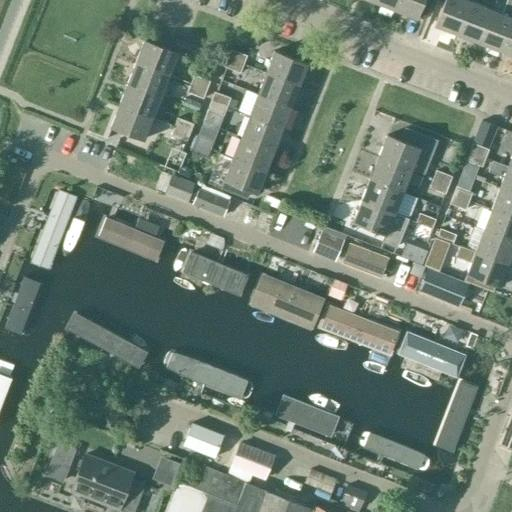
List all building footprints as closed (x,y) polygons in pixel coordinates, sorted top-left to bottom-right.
[(396,0),(372,0),(372,1),(393,10),(396,0)] [(396,0),(393,10),(415,18),(422,0),(396,0)] [(443,0),(434,25),(455,34),(468,0),(443,0)] [(468,0),(455,34),(477,42),(490,9),(468,0)] [(490,9),(477,42),(499,51),(511,17),(511,16),(511,0),(506,0),(501,13),(490,9)] [(511,17),(499,51),(511,55),(511,17)] [(134,62),(167,75),(176,53),(172,51),(177,39),(154,31),(150,42),(143,40),(134,62)] [(230,49),(226,58),(242,64),(245,56),(230,49)] [(264,73),(297,85),(306,63),(273,51),(264,73)] [(242,64),(226,58),(223,67),(239,73),(242,64)] [(126,83),(159,96),(167,75),(134,62),(126,83)] [(256,94),(289,107),(297,85),(264,73),(256,94)] [(192,75),(189,83),(205,89),(208,81),(192,75)] [(118,105),(151,117),(159,96),(126,83),(118,105)] [(205,89),(189,83),(186,92),(202,98),(205,89)] [(213,92),(209,100),(225,107),(229,97),(213,92)] [(248,115),(281,128),(289,107),(256,94),(248,115)] [(225,107),(209,100),(206,110),(222,115),(225,107)] [(142,139),(151,117),(118,105),(109,127),(142,139)] [(240,137),(273,149),(281,128),(248,115),(240,137)] [(176,117),(173,126),(189,132),(192,124),(176,117)] [(487,148),(495,126),(480,120),(472,142),(487,148)] [(189,132),(173,126),(169,135),(185,141),(189,132)] [(420,134),(405,128),(400,140),(415,146),(420,134)] [(197,134),(193,143),(209,149),(212,140),(197,134)] [(377,157),(410,170),(419,148),(415,146),(400,140),(386,135),(377,157)] [(264,171),(273,149),(240,137),(231,158),(264,171)] [(209,149),(193,143),(190,152),(206,158),(209,149)] [(471,143),(468,151),(484,157),(487,149),(471,143)] [(484,157),(468,151),(465,160),(481,166),(484,157)] [(369,178),(402,191),(410,170),(377,157),(369,178)] [(256,193),(264,171),(231,158),(223,180),(256,193)] [(498,187),(511,192),(511,168),(506,166),(498,187)] [(434,170),(431,178),(447,184),(450,176),(434,170)] [(195,182),(172,174),(165,194),(187,202),(195,182)] [(360,199),(393,212),(402,191),(369,178),(360,199)] [(447,184),(431,178),(428,187),(444,193),(447,184)] [(455,186),(452,194),(468,200),(471,192),(455,186)] [(490,209),(511,217),(511,192),(498,187),(490,209)] [(229,200),(198,188),(192,204),(223,216),(229,200)] [(50,271),(78,200),(57,192),(29,262),(50,271)] [(468,200),(452,194),(448,203),(465,209),(468,200)] [(384,235),(393,212),(360,199),(351,222),(384,235)] [(482,230),(511,241),(511,217),(490,209),(482,230)] [(418,213),(415,221),(431,227),(434,219),(418,213)] [(94,240),(156,264),(166,238),(104,214),(94,240)] [(431,227),(415,221),(411,230),(428,236),(431,227)] [(438,228),(435,237),(451,243),(454,234),(438,228)] [(507,264),(511,250),(511,241),(482,230),(474,251),(507,264)] [(344,240),(321,231),(313,252),(335,261),(344,240)] [(451,243),(435,237),(432,246),(448,251),(451,243)] [(388,257),(349,242),(342,264),(380,278),(388,257)] [(180,274),(242,298),(251,274),(189,250),(180,274)] [(498,286),(507,264),(474,251),(465,274),(498,286)] [(467,283),(426,268),(417,292),(458,307),(467,283)] [(262,272),(249,305),(311,329),(324,296),(262,272)] [(22,333),(41,285),(20,277),(2,325),(22,333)] [(320,329),(388,355),(398,330),(330,304),(320,329)] [(148,343),(73,314),(65,336),(140,364),(148,343)] [(398,356),(454,378),(465,351),(409,330),(398,356)] [(243,404),(251,383),(174,353),(166,374),(243,404)] [(0,361),(0,401),(14,366),(0,361)] [(483,393),(457,383),(432,447),(458,457),(483,393)] [(333,438),(339,423),(271,397),(266,412),(333,438)] [(511,450),(511,419),(507,418),(497,445),(511,450)] [(214,451),(220,434),(194,424),(187,441),(214,451)] [(364,428),(357,447),(424,473),(431,454),(364,428)] [(271,455),(239,442),(230,464),(262,477),(271,455)] [(133,511),(144,484),(130,478),(132,472),(84,453),(70,489),(117,508),(115,511),(133,511)] [(310,511),(311,509),(185,460),(177,481),(176,481),(163,511),(310,511)] [(336,477),(308,467),(298,494),(326,504),(336,477)] [(365,491),(346,484),(340,501),(359,508),(365,491)]
